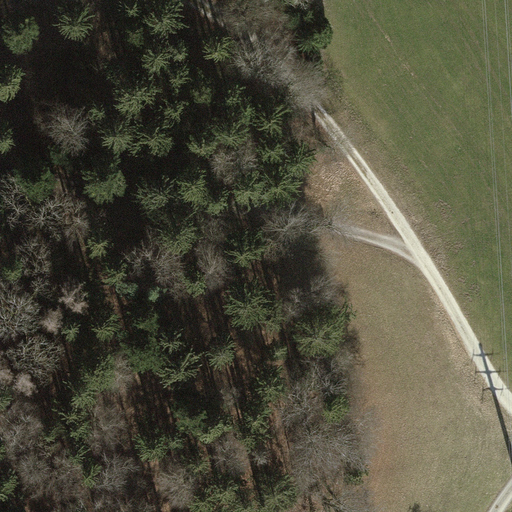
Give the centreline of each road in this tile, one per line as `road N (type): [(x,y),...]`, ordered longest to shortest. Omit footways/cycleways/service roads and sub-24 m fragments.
road 1 (track): [(203,0),(291,71),(372,168),(511,404)]
road 2 (track): [(429,262),(366,232),(0,175)]
